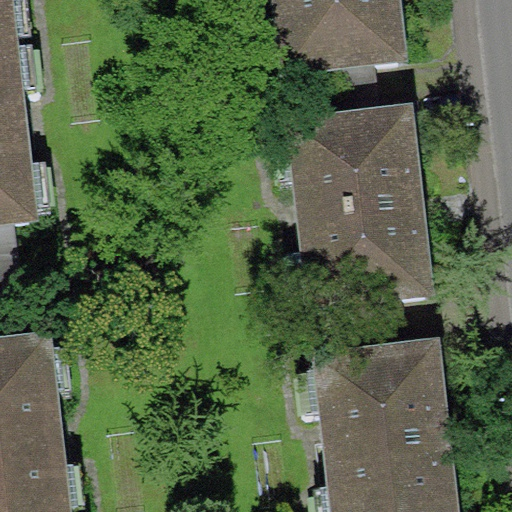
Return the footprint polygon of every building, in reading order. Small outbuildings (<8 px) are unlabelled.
[(0,0),(0,53),(9,52),(2,0),(0,0)] [(278,0),(288,78),(306,76),(370,69),(398,66),(389,0),(278,0)] [(0,227),(10,226),(28,224),(9,52),(0,53),(0,227)] [(372,85),(370,69),(306,76),(313,135),(377,128),(372,85)] [(313,135),(295,137),(315,311),(333,309),(397,302),(424,299),(409,161),(404,125),(377,128),(313,135)] [(0,356),(25,353),(10,226),(0,227),(0,356)] [(333,309),(339,369),(404,361),(399,317),(397,302),(333,309)] [(25,353),(0,356),(0,511),(61,511),(43,351),(25,353)] [(339,369),(321,371),(337,511),(448,511),(435,394),(431,358),(404,361),(339,369)]
